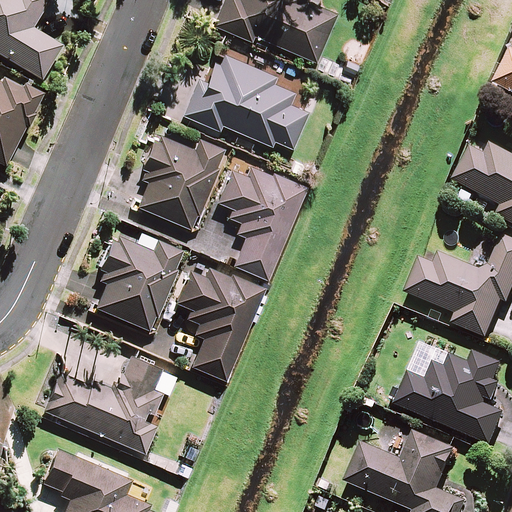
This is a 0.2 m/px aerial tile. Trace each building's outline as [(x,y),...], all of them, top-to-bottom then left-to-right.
[(0,0),(0,58),(39,81),(60,46),(30,29),(47,0),(0,0)] [(252,36),(313,62),(334,13),(306,1),(305,0),(220,0),(210,25),(249,41),(252,36)] [(511,53),(510,52),(493,86),(511,95),(511,53)] [(220,125),(270,146),(272,141),(290,148),(306,111),(289,104),(294,93),(272,83),(275,76),(222,53),(217,65),(210,62),(202,80),(196,77),(180,115),(217,131),(220,125)] [(0,168),(1,169),(22,128),(25,129),(32,116),(29,115),(40,95),(20,84),(18,88),(0,78),(0,168)] [(145,181),(135,205),(189,228),(223,148),(197,137),(192,148),(159,134),(156,140),(151,137),(138,168),(143,170),(140,179),(145,181)] [(511,158),(490,147),(485,157),(468,148),(451,182),(501,208),(496,218),(511,226),(511,158)] [(231,264),(264,278),(304,185),(271,171),(270,174),(248,165),(244,174),(228,167),(213,201),(230,208),(226,216),(238,221),(233,233),(243,237),(231,264)] [(101,285),(91,309),(144,331),(173,262),(115,237),(112,244),(106,241),(93,270),(99,273),(95,282),(101,285)] [(511,294),(511,240),(502,237),(486,275),(438,256),(434,266),(420,260),(405,295),(456,316),(452,326),(485,340),(499,307),(506,310),(511,294)] [(186,368),(221,382),(260,289),(226,275),(225,278),(204,269),(200,279),(184,272),(170,304),(186,311),(182,320),(194,325),(189,337),(198,340),(186,368)] [(441,345),(429,341),(426,339),(416,361),(432,368),(441,346),(441,345)] [(407,373),(392,405),(487,449),(502,416),(488,409),(498,387),(491,384),(500,364),(476,353),(470,366),(450,357),(444,370),(434,366),(426,382),(407,373)] [(56,373),(39,412),(141,455),(152,428),(138,422),(140,415),(148,418),(159,394),(148,390),(157,370),(126,357),(118,375),(116,374),(109,390),(87,381),(86,385),(56,373)] [(455,450),(413,433),(401,462),(360,445),(344,484),(411,511),(453,511),(458,501),(438,493),(455,450)] [(121,495),(127,482),(53,451),(39,484),(57,491),(55,496),(63,500),(58,511),(149,511),(144,510),(146,505),(121,495)]
